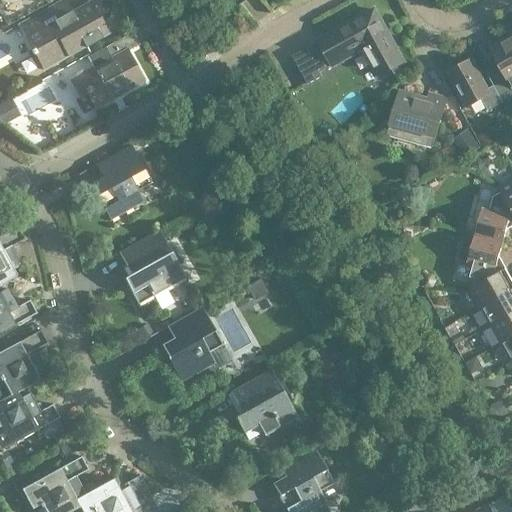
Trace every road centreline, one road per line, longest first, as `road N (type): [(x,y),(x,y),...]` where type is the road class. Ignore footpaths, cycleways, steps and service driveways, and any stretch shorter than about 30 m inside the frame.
road 1 (residential): [(222,511),(111,423),(89,380),(52,237),(18,183)]
road 2 (residential): [(18,183),(188,93)]
road 3 (residential): [(188,93),(335,0)]
